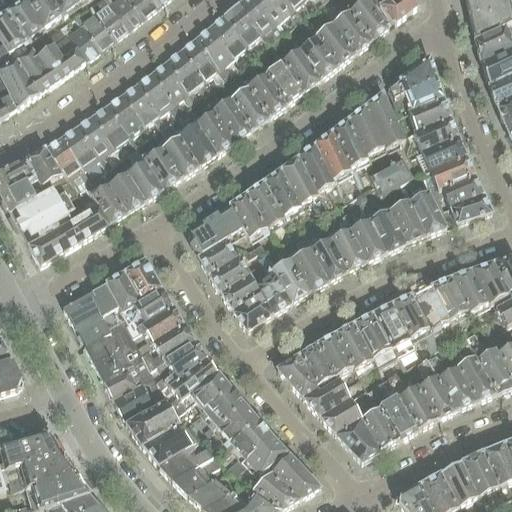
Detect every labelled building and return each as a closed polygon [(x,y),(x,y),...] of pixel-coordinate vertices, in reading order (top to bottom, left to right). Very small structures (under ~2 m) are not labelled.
[(32,0),(25,6),(42,31),(58,19),(44,0),(32,0)] [(44,0),(58,19),(76,5),(72,0),(44,0)] [(143,25),(122,0),(120,0),(113,6),(107,0),(106,0),(102,4),(128,37),(143,25)] [(122,0),(143,25),(157,14),(145,0),(122,0)] [(172,3),(169,0),(145,0),(157,14),(172,3)] [(269,51),(283,40),(253,0),(249,0),(238,9),(262,41),(269,51)] [(280,0),(253,0),(283,40),(287,37),(279,28),(286,22),(290,19),(280,0)] [(299,0),(280,0),(290,19),(299,30),(305,25),(295,14),(303,7),(299,0)] [(319,0),(325,10),(337,0),(319,0)] [(400,0),(377,0),(383,9),(400,0)] [(418,12),(415,0),(400,0),(383,9),(379,11),(394,31),(418,12)] [(474,49),(506,34),(504,31),(511,27),(511,24),(506,0),(492,0),(465,6),(472,39),(474,47),(474,49)] [(102,15),(93,22),(114,47),(118,45),(128,37),(102,4),(97,8),(102,15)] [(365,5),(349,17),(371,49),(388,35),(365,5)] [(7,18),(2,21),(21,51),(29,46),(29,45),(44,33),(42,31),(25,6),(7,18)] [(224,21),(247,54),(262,41),(238,9),(224,21)] [(354,61),(371,49),(349,17),(332,29),(354,61)] [(0,64),(19,53),(21,51),(2,21),(0,22),(0,64)] [(74,25),(79,32),(99,59),(114,47),(93,22),(85,28),(80,21),(74,25)] [(224,21),(210,33),(232,65),(247,54),(224,21)] [(99,59),(79,32),(72,38),(69,34),(73,31),(70,26),(59,34),(84,69),(99,59)] [(332,29),(315,42),(337,74),(354,61),(332,29)] [(29,46),(21,51),(19,53),(23,60),(46,96),(53,91),(84,69),(59,34),(50,41),(44,33),(29,45),(29,46)] [(195,45),(218,77),(232,65),(210,33),(195,45)] [(481,71),(511,56),(511,47),(506,34),(474,49),(481,71)] [(320,87),(337,74),(315,42),(314,42),(299,56),(320,87)] [(195,45),(181,56),(204,88),(211,98),(226,87),(218,77),(195,45)] [(19,53),(0,64),(0,106),(3,112),(8,121),(16,116),(46,96),(23,60),(19,53)] [(181,56),(167,68),(194,107),(199,103),(194,96),(204,88),(181,56)] [(299,56),(282,68),(303,100),(320,87),(299,56)] [(488,92),(511,80),(511,56),(481,71),(488,92)] [(387,97),(392,108),(404,102),(436,86),(430,69),(426,68),(425,67),(387,97)] [(152,79),(181,119),(185,116),(178,108),(183,104),(189,111),(194,107),(167,68),(152,79)] [(286,113),(303,100),(282,68),(265,81),(286,113)] [(152,79),(137,90),(159,123),(169,115),(176,123),(181,119),(152,79)] [(496,113),(511,106),(511,80),(488,92),(496,113)] [(265,81),(247,92),(268,126),(286,113),(265,81)] [(436,86),(404,102),(410,116),(441,103),(436,86)] [(167,133),(159,123),(137,90),(122,101),(145,134),(154,127),(162,137),(167,133)] [(251,138),(268,126),(247,92),(246,93),(247,94),(230,105),(251,138)] [(365,113),(383,154),(384,157),(404,148),(382,100),(365,113)] [(107,112),(131,145),(145,134),(122,101),(107,112)] [(441,103),(410,116),(407,117),(415,137),(449,124),(441,103)] [(251,138),(230,105),(212,117),(213,118),(212,118),(234,151),(251,138)] [(0,125),(8,121),(3,112),(0,106),(0,125)] [(506,134),(511,131),(511,106),(496,113),(503,130),(503,129),(506,134)] [(92,123),(115,156),(124,149),(131,145),(107,112),(92,123)] [(216,163),(234,151),(212,118),(202,125),(193,113),(188,117),(216,163)] [(348,126),(366,162),(383,154),(365,113),(348,126)] [(189,135),(179,142),(198,175),(216,163),(188,117),(180,122),(189,135)] [(107,161),(115,156),(92,123),(76,133),(100,166),(107,177),(114,172),(107,161)] [(449,124),(415,137),(412,138),(421,158),(457,144),(449,124)] [(331,139),(349,175),(368,166),(366,162),(348,126),(331,139)] [(181,187),(198,175),(179,142),(172,132),(162,139),(169,149),(161,154),(181,187)] [(61,144),(85,177),(100,166),(76,133),(61,144)] [(314,152),(332,187),(350,177),(349,175),(331,139),(314,152)] [(61,144),(46,154),(62,182),(67,189),(73,200),(91,188),(84,178),(85,177),(61,144)] [(457,144),(421,158),(429,178),(465,162),(457,144)] [(332,187),(314,152),(297,164),(317,203),(318,202),(327,219),(339,213),(327,193),(333,190),(332,187)] [(67,189),(62,182),(46,154),(15,172),(27,192),(35,207),(54,196),(67,189)] [(181,187),(161,154),(144,166),(163,198),(181,187)] [(145,210),(163,198),(144,166),(142,167),(136,158),(128,163),(135,173),(127,178),(145,210)] [(473,181),(467,166),(465,162),(429,178),(416,184),(423,201),(428,198),(429,199),(437,196),(473,181)] [(297,164),(281,176),(299,211),(317,203),(297,164)] [(405,169),(373,187),(384,208),(416,191),(405,169)] [(35,207),(27,192),(15,172),(0,180),(0,200),(10,220),(35,207)] [(263,188),(282,223),(301,214),(299,211),(281,176),(263,188)] [(145,210),(127,178),(108,190),(126,222),(145,210)] [(437,196),(429,199),(438,219),(482,200),(473,181),(437,196)] [(245,200),(267,235),(283,225),(282,223),(263,188),(245,200)] [(10,220),(27,251),(70,228),(86,220),(76,205),(73,200),(67,189),(35,207),(10,220)] [(126,222),(108,190),(90,202),(97,214),(109,233),(126,222)] [(406,251),(388,217),(387,217),(377,222),(365,197),(356,201),(368,226),(386,260),(402,253),(405,251),(406,251)] [(446,235),(438,219),(429,199),(428,198),(423,201),(409,208),(408,207),(407,207),(425,243),(446,235)] [(228,212),(242,235),(248,246),(267,235),(245,200),(228,212)] [(492,220),(486,208),(482,200),(438,219),(446,235),(456,231),(492,220)] [(425,243),(407,207),(388,217),(406,251),(425,243)] [(97,214),(94,209),(84,215),(87,219),(97,214)] [(211,224),(225,246),(242,235),(228,212),(211,224)] [(86,220),(70,228),(27,251),(39,273),(109,233),(97,214),(87,219),(86,220)] [(349,236),(367,269),(386,260),(368,226),(357,232),(351,218),(342,222),(349,236)] [(226,247),(225,246),(211,224),(188,239),(187,244),(197,263),(226,247)] [(367,269),(349,236),(328,245),(347,280),(367,269)] [(305,249),(309,256),(328,289),(347,280),(328,245),(325,238),(305,249)] [(288,257),(286,258),(309,300),(328,289),(309,256),(305,249),(304,246),(297,250),(302,260),(292,265),(288,257)] [(207,281),(236,264),(226,247),(197,263),(207,281)] [(266,260),(260,251),(249,257),(266,260)] [(267,271),(290,312),(309,300),(286,258),(280,262),(284,269),(276,273),(273,268),(267,271)] [(236,264),(207,281),(219,299),(249,282),(249,281),(238,263),(236,264)] [(511,263),(493,270),(508,301),(511,306),(511,305),(511,263)] [(160,295),(144,267),(122,280),(137,306),(137,305),(138,308),(142,306),(160,295)] [(470,277),(487,311),(488,312),(508,301),(493,270),(470,277)] [(273,322),(290,312),(267,271),(249,281),(249,282),(261,301),(273,322)] [(450,284),(467,318),(468,320),(487,311),(470,277),(450,284)] [(142,306),(138,308),(137,305),(137,306),(122,280),(105,290),(105,291),(117,312),(124,325),(140,316),(139,315),(145,311),(142,306)] [(246,310),(261,301),(249,282),(219,299),(232,318),(232,319),(246,310)] [(450,284),(450,285),(430,293),(448,328),(452,335),(458,332),(454,325),(467,318),(450,284)] [(117,312),(105,291),(62,315),(74,337),(117,312)] [(430,293),(410,302),(428,336),(429,337),(448,328),(430,293)] [(161,295),(160,295),(142,306),(145,311),(139,315),(140,316),(144,323),(150,320),(152,324),(171,312),(161,295)] [(273,322),(261,301),(246,310),(260,330),(273,322)] [(410,302),(391,311),(410,346),(411,346),(419,360),(434,352),(426,337),(428,336),(410,302)] [(511,330),(511,305),(511,306),(495,315),(506,334),(511,330)] [(246,310),(232,319),(246,338),(260,330),(246,310)] [(372,320),(391,356),(410,346),(391,311),(372,320)] [(143,329),(152,324),(150,320),(144,323),(140,316),(124,325),(117,312),(74,337),(83,353),(126,329),(133,342),(146,335),(143,329)] [(139,355),(151,348),(182,329),(171,313),(171,312),(152,324),(143,329),(146,335),(133,342),(136,347),(134,348),(138,356),(139,355)] [(353,330),(373,366),(391,356),(372,320),(353,330)] [(83,353),(92,370),(134,348),(136,347),(133,342),(126,329),(83,353)] [(182,329),(151,348),(139,355),(150,373),(193,346),(182,329)] [(353,330),(335,340),(353,375),(354,376),(373,366),(353,330)] [(316,351),(335,384),(353,375),(335,340),(316,351)] [(467,349),(495,402),(511,395),(511,387),(496,358),(494,355),(487,359),(478,342),(467,349)] [(176,387),(176,386),(205,364),(193,346),(150,373),(153,379),(166,370),(171,379),(158,387),(163,396),(167,393),(176,387)] [(0,370),(10,367),(0,347),(0,370)] [(92,370),(101,387),(143,365),(134,348),(92,370)] [(455,373),(475,409),(495,402),(467,349),(459,353),(467,367),(455,373)] [(511,349),(496,358),(511,387),(511,349)] [(298,362),(307,377),(316,393),(335,384),(316,351),(298,362)] [(436,382),(455,417),(475,409),(455,373),(442,381),(439,375),(442,370),(435,359),(426,364),(436,382)] [(289,390),(307,377),(298,362),(277,376),(289,390)] [(417,393),(436,427),(455,417),(436,382),(426,364),(425,362),(416,368),(424,382),(429,383),(430,386),(417,393)] [(218,379),(205,364),(176,386),(176,387),(167,393),(163,396),(169,404),(176,412),(218,379)] [(101,387),(110,403),(111,405),(151,381),(143,365),(101,387)] [(21,389),(11,369),(10,367),(0,370),(0,403),(17,398),(21,389)] [(316,393),(307,377),(289,390),(301,405),(317,396),(316,393)] [(200,415),(202,419),(231,396),(218,379),(176,412),(183,419),(189,414),(194,420),(200,415)] [(111,405),(123,427),(162,403),(151,381),(111,405)] [(417,437),(436,427),(417,393),(416,391),(408,396),(399,381),(389,387),(417,437)] [(318,423),(349,405),(338,387),(319,398),(317,396),(301,405),(318,423)] [(391,406),(378,414),(398,448),(417,437),(389,387),(383,391),(391,406)] [(378,392),(368,398),(371,403),(381,397),(378,392)] [(208,426),(216,435),(245,412),(233,398),(231,396),(202,419),(203,420),(198,424),(203,430),(208,426)] [(169,404),(163,408),(125,430),(141,453),(178,431),(187,425),(183,419),(176,412),(169,404)] [(361,425),(349,405),(318,423),(335,441),(361,425)] [(258,427),(245,412),(216,435),(219,439),(214,443),(218,448),(223,443),(229,450),(258,427)] [(361,425),(381,458),(398,448),(378,414),(361,425)] [(361,470),(381,458),(361,425),(335,441),(361,470)] [(228,480),(244,467),(273,444),(258,427),(229,450),(236,458),(221,471),(228,480)] [(158,473),(184,458),(185,460),(198,453),(201,452),(183,428),(178,431),(141,453),(158,473)] [(0,462),(2,472),(0,472),(0,477),(7,476),(16,473),(60,460),(52,444),(44,440),(3,452),(0,452),(0,462)] [(244,467),(257,483),(286,459),(273,444),(244,467)] [(511,446),(503,450),(511,472),(511,446)] [(511,472),(503,450),(481,459),(480,459),(497,494),(498,494),(504,511),(509,511),(511,511),(511,497),(509,490),(511,488),(511,472)] [(202,460),(198,453),(185,460),(184,458),(158,473),(171,487),(213,464),(208,457),(202,460)] [(461,468),(460,469),(477,504),(480,511),(497,511),(490,498),(497,494),(480,459),(461,468)] [(60,460),(16,473),(22,495),(25,495),(32,493),(74,480),(71,475),(60,460)] [(269,482),(299,507),(319,495),(289,462),(269,482)] [(171,487),(186,502),(206,490),(214,485),(207,474),(214,466),(213,464),(171,487)] [(440,479),(439,480),(455,511),(462,511),(471,507),(477,504),(460,469),(440,479)] [(32,493),(25,495),(30,511),(51,511),(60,509),(89,500),(74,480),(32,493)] [(455,511),(439,480),(420,491),(431,511),(455,511)] [(271,511),(290,511),(299,507),(269,482),(252,498),(254,499),(271,511)] [(214,485),(206,490),(186,502),(196,511),(208,511),(230,499),(214,485)] [(399,502),(398,510),(399,511),(431,511),(420,491),(419,491),(400,503),(399,502)] [(233,497),(230,499),(208,511),(244,511),(246,510),(233,497)] [(271,511),(254,499),(246,510),(244,511),(271,511)] [(89,500),(60,509),(61,511),(93,511),(98,510),(89,500)]
